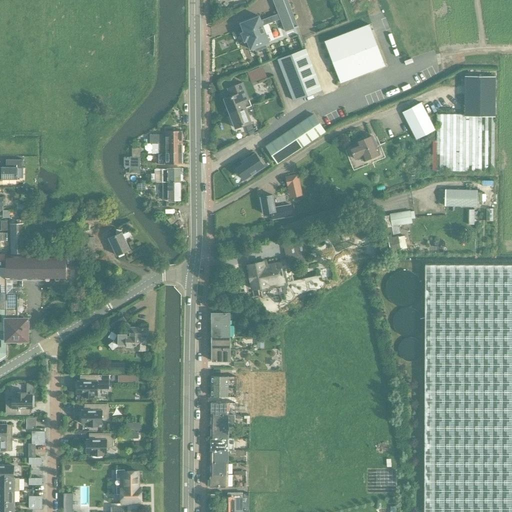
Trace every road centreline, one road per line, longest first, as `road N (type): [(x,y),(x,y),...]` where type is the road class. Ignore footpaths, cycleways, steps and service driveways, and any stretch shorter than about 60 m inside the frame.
road 1 (tertiary): [(194,0),(193,275)]
road 2 (tertiary): [(193,275),(187,511)]
road 3 (residential): [(52,511),(50,342)]
road 4 (unclassified): [(50,342),(156,278),(193,275)]
road 5 (residential): [(0,132),(51,111),(61,36)]
